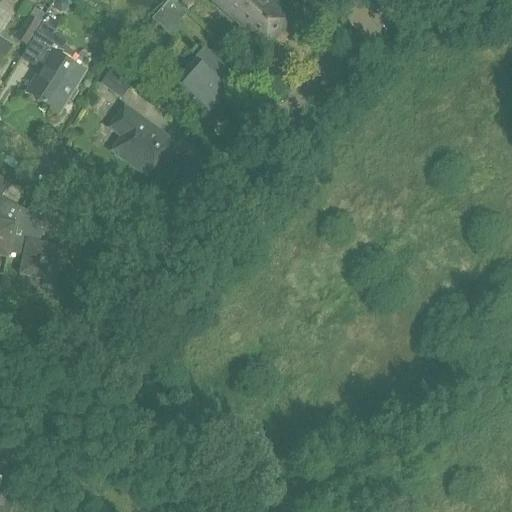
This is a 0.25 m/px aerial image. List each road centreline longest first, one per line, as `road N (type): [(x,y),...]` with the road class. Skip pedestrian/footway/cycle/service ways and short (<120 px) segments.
road 1 (residential): [(168,240),(269,123),(372,25)]
road 2 (residential): [(168,240),(0,142)]
road 3 (residential): [(207,511),(168,453),(124,413)]
